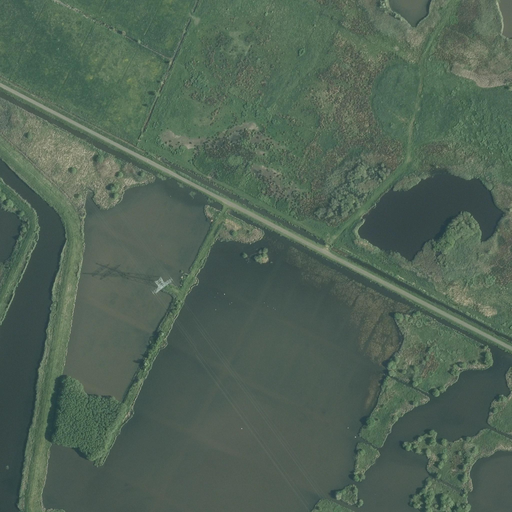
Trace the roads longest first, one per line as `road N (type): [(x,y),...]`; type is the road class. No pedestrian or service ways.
road 1 (track): [(98,459),(228,202)]
road 2 (track): [(407,162),(324,251)]
